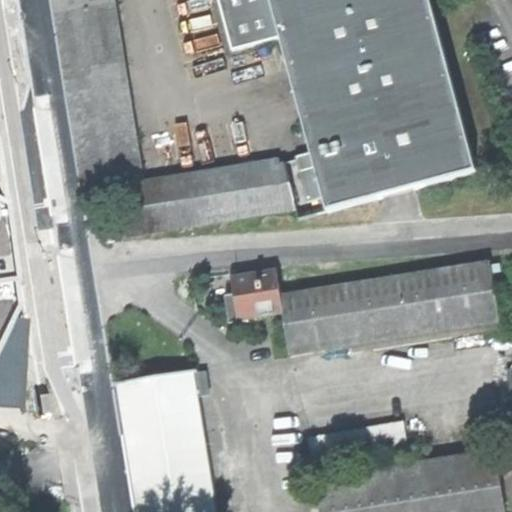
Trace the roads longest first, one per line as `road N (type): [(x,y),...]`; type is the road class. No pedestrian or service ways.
road 1 (unclassified): [(71,269),(511,231)]
road 2 (residential): [(71,269),(27,0)]
road 3 (residential): [(111,511),(71,269)]
